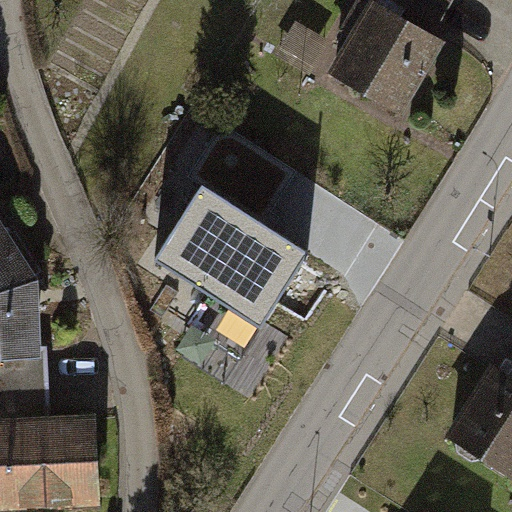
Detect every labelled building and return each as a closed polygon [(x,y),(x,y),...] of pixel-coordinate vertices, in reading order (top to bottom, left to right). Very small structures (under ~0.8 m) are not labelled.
[(455,0),(385,0),(439,29),(455,0)] [(446,49),(372,8),(330,82),(403,124),(446,49)] [(253,205),(259,209),(277,181),(216,143),(169,218),(223,253),(253,205)] [(259,209),(253,205),(223,253),(206,279),(276,323),(323,249),(259,209)] [(0,344),(39,342),(39,273),(0,213),(0,344)] [(0,507),(96,504),(92,409),(49,408),(49,405),(47,342),(39,342),(0,344),(0,507)] [(511,380),(496,369),(446,437),(511,485),(511,380)]
